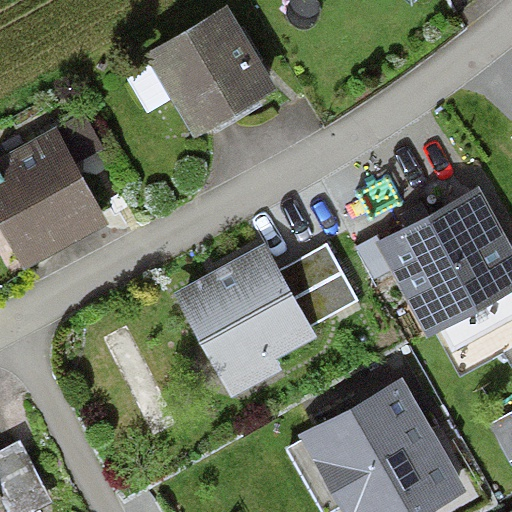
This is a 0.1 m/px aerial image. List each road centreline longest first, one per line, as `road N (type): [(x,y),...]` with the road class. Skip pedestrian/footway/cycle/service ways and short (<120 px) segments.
road 1 (residential): [(10,320),(414,103),(511,15)]
road 2 (residential): [(10,320),(111,511)]
